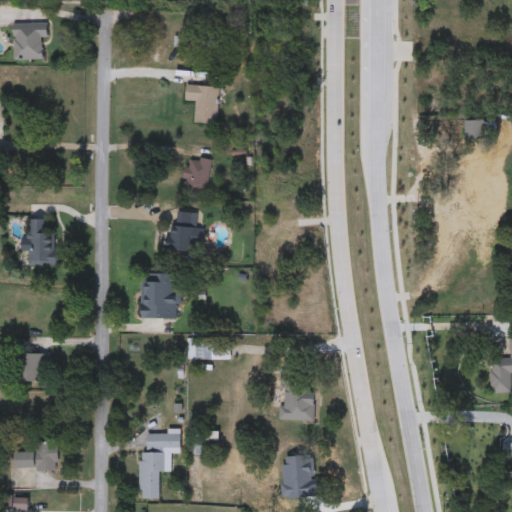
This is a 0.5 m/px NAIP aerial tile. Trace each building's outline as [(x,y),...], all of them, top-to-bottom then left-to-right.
[(46,23),(46,61),(13,61),(13,23),(46,23)] [(219,88),(216,125),(194,123),(196,102),(185,101),(187,85),(219,88)] [(464,141),(464,121),(495,121),(495,129),(487,129),(487,141),(464,141)] [(181,192),(189,157),(212,162),(204,197),(181,192)] [(472,169),(472,205),(456,205),(456,169),(472,169)] [(171,252),(171,213),(196,213),(196,227),(204,227),(204,252),(171,252)] [(31,220),(49,220),(48,234),(55,234),(55,266),(30,266),(31,220)] [(142,318),(142,274),(178,274),(177,319),(142,318)] [(511,394),(490,394),(490,360),(511,360),(511,344),(511,372),(511,394)] [(206,359),(187,359),(187,345),(206,345),(206,359)] [(24,382),(24,354),(49,354),(49,382),(24,382)] [(285,388),(306,388),(306,392),(311,392),(315,396),(315,401),(312,404),(315,404),(314,423),(279,421),(279,408),(285,408),(285,388)] [(159,499),(140,499),(140,453),(147,453),(147,432),(180,433),(180,454),(171,454),(171,472),(160,472),(159,499)] [(465,472),(446,473),(444,434),(469,433),(470,459),(464,460),(465,472)] [(36,452),(36,444),(57,444),(57,470),(15,470),(15,452),(36,452)] [(279,497),(278,485),(280,485),(279,464),(283,464),(283,457),(310,456),(312,496),(279,497)]
